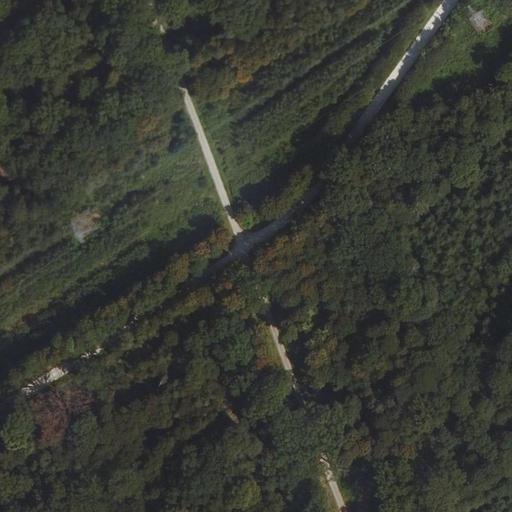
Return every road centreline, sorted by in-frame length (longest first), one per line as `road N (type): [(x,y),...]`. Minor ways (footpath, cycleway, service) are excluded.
road 1 (track): [(346,511),(246,243)]
road 2 (track): [(186,102),(246,243)]
